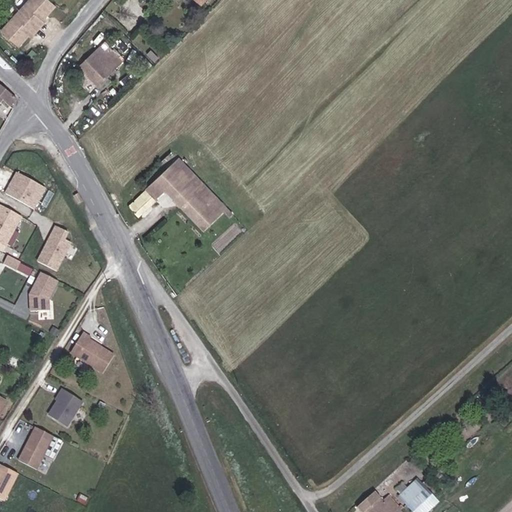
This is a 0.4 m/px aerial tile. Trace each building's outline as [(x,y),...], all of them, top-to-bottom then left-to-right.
[(47,13),(33,0),(27,0),(0,31),(0,42),(13,53),(25,39),(27,41),(37,30),(35,28),(47,13)] [(113,60),(99,44),(95,48),(90,43),(69,63),(86,83),(113,60)] [(183,156),(151,189),(162,198),(172,187),(214,228),(235,207),(183,156)] [(0,192),(23,205),(35,184),(7,168),(0,180),(0,192)] [(69,183),(73,190),(78,187),(74,180),(69,183)] [(150,212),(162,198),(151,189),(139,202),(150,212)] [(0,233),(11,212),(0,206),(0,233)] [(60,228),(63,221),(50,215),(33,253),(52,262),(67,232),(60,228)] [(70,224),(63,221),(60,228),(67,232),(70,224)] [(5,246),(11,250),(15,244),(9,240),(5,246)] [(75,259),(81,247),(73,243),(66,254),(75,259)] [(13,252),(0,246),(0,255),(9,260),(13,252)] [(52,271),(34,263),(24,285),(25,302),(44,300),(43,289),(52,271)] [(55,327),(58,321),(51,318),(48,324),(55,327)] [(79,327),(66,348),(99,368),(111,349),(85,333),(86,331),(79,327)] [(9,386),(0,381),(0,404),(9,386)] [(55,394),(45,410),(64,422),(78,398),(57,386),(53,393),(55,394)] [(50,455),(60,438),(32,422),(14,454),(32,464),(40,450),(50,455)] [(0,494),(15,467),(0,459),(0,494)] [(381,511),(408,511),(408,510),(415,506),(407,492),(400,495),(394,484),(373,496),(381,511)] [(446,511),(454,508),(445,490),(423,502),(428,511),(446,511)]
